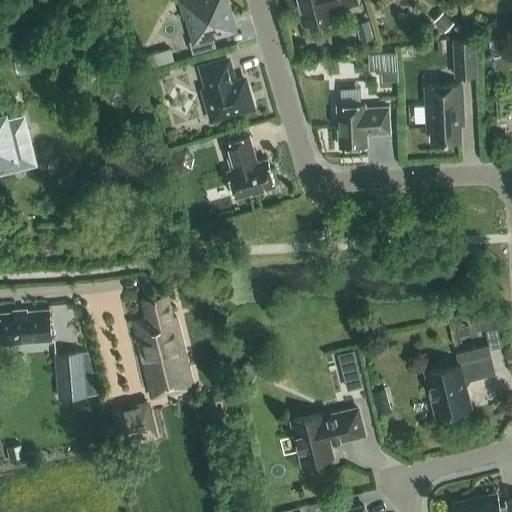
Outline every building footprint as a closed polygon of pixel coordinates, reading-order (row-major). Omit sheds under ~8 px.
[(234,28),(225,0),(181,0),(186,17),(189,16),(195,39),(189,41),(193,53),(216,46),(213,34),(234,28)] [(296,0),(303,23),(336,15),(334,9),(358,3),(357,0),(296,0)] [(454,22),(443,11),(434,20),(445,31),(454,22)] [(360,40),(374,37),(369,19),(356,23),(360,40)] [(453,39),(455,76),(477,74),(476,38),(453,39)] [(383,47),(384,73),(397,72),(396,47),(383,47)] [(213,118),(252,106),(244,79),(231,82),(229,75),(232,75),(228,59),(202,67),(208,89),(205,90),(213,118)] [(425,84),(428,128),(432,128),(432,140),(460,139),(459,123),(463,123),(461,83),(425,84)] [(339,145),(368,144),(367,133),(374,133),(390,132),(389,106),(366,107),(365,103),(362,103),(361,88),(341,89),(342,104),(337,104),(339,145)] [(3,170),(34,162),(23,118),(7,122),(6,114),(1,115),(0,111),(0,160),(1,160),(3,170)] [(236,197),(276,185),(267,158),(254,162),(251,153),(255,152),(249,135),(224,142),(232,168),(228,170),(236,197)] [(167,293),(150,297),(141,299),(145,317),(133,320),(151,397),(192,387),(176,316),(173,317),(167,293)] [(4,342),(52,338),(50,308),(2,312),(2,317),(0,317),(0,337),(4,337),(4,342)] [(453,321),(457,342),(463,341),(462,336),(469,335),(467,326),(463,327),(461,319),(453,321)] [(465,383),(469,377),(495,370),(489,344),(456,352),(459,362),(426,370),(432,396),(437,394),(442,414),(471,407),(465,383)] [(251,380),(260,369),(247,359),(234,375),(243,383),(248,377),(251,380)] [(374,391),(378,410),(390,407),(386,388),(374,391)] [(149,399),(111,408),(120,446),(158,437),(149,399)] [(292,420),(303,463),(333,456),(329,442),(364,433),(358,408),(323,416),(322,412),(292,420)] [(452,503),(454,510),(450,511),(511,511),(511,498),(506,500),(508,505),(500,507),(497,492),(452,503)]
